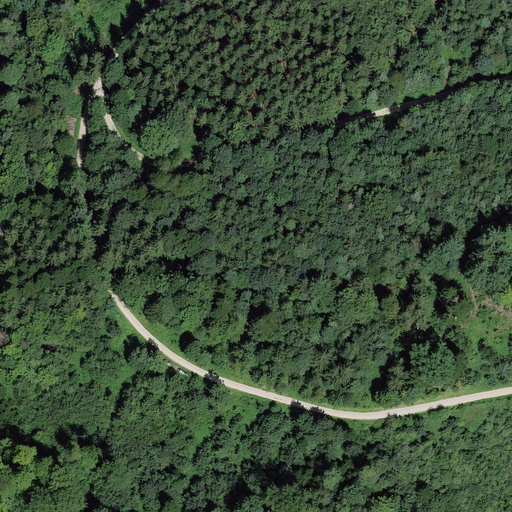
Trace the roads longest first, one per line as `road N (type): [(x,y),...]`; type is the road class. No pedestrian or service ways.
road 1 (track): [(169,0),(103,68),(78,151),(87,216),(119,308),(155,344),(218,381),(337,413),(392,415),(511,390)]
road 2 (track): [(89,97),(136,155),(177,164),(511,78)]
